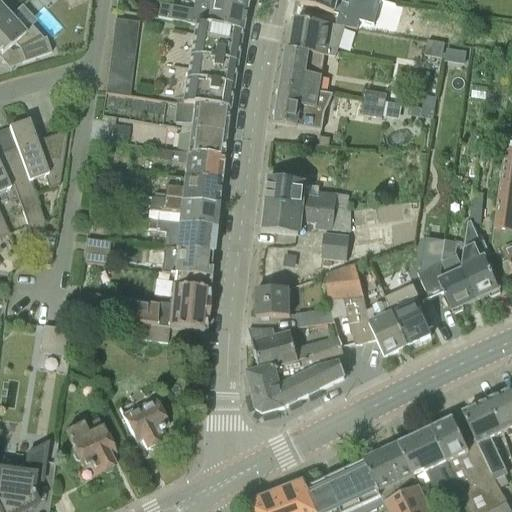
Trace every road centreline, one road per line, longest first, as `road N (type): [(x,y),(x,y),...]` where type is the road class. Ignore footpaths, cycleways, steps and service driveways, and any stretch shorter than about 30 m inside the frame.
road 1 (residential): [(218,487),(239,224),(274,0)]
road 2 (tertiary): [(218,487),(511,343)]
road 3 (residential): [(52,298),(92,70)]
